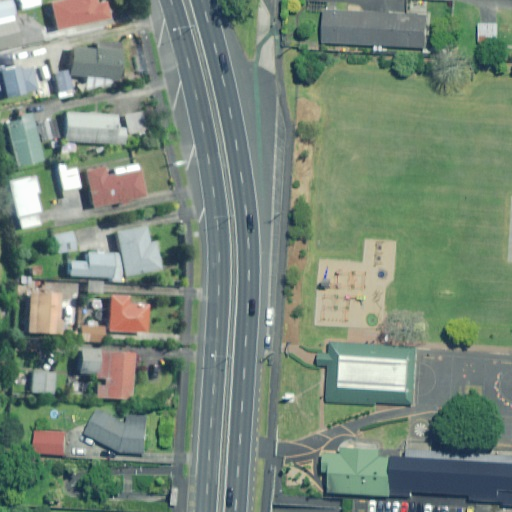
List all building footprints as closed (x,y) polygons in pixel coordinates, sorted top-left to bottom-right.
[(12,16),(7,0),(4,0),(0,1),(0,48),(18,44),(13,21),(12,21),(10,16),(12,16)] [(38,6),(36,0),(16,0),(19,10),(38,6)] [(93,4),(91,0),(59,0),(46,3),(53,32),(105,20),(101,2),(93,4)] [(424,50),(426,17),(323,12),(321,44),(424,50)] [(478,25),(478,44),(478,47),(486,47),(486,45),(496,45),(497,26),(478,25)] [(107,82),(114,83),(118,51),(92,48),(91,50),(68,48),(65,77),(83,79),(82,90),(108,84),(107,82)] [(12,72),(11,67),(1,70),(0,67),(0,66),(0,99),(17,95),(35,90),(29,68),(12,72)] [(68,91),(64,71),(51,74),(55,94),(68,91)] [(147,131),(142,112),(121,117),(126,136),(147,131)] [(120,146),(121,123),(113,123),(113,116),(62,113),(60,143),(120,146)] [(41,162),(29,114),(15,118),(15,121),(3,124),(14,169),(41,162)] [(52,120),(35,124),(39,143),(57,138),(52,120)] [(71,145),(58,144),(58,161),(71,162),(71,145)] [(103,177),(101,168),(82,172),(90,209),(117,204),(118,207),(124,205),(124,202),(142,198),(136,170),(103,177)] [(77,188),(73,170),(56,174),(60,192),(77,188)] [(35,195),(31,178),(6,183),(13,220),(16,219),(19,230),(38,226),(36,215),(37,215),(33,195),(35,195)] [(145,244),(142,228),(112,233),(120,279),(157,272),(152,243),(145,244)] [(73,251),(69,233),(50,236),(54,255),(73,251)] [(66,263),(65,278),(108,280),(110,256),(83,254),(82,264),(66,263)] [(99,283),(84,282),(83,294),(98,295),(99,283)] [(56,295),(26,294),(24,335),(58,336),(58,322),(55,322),(56,295)] [(103,345),(103,333),(143,335),(144,307),(124,305),(125,298),(106,297),(104,329),(77,327),(76,343),(103,345)] [(417,348),(329,342),(329,353),(318,353),(317,366),(328,366),(325,402),(375,406),(375,402),(413,405),(417,348)] [(74,376),(90,377),(90,381),(100,381),(99,387),(92,387),(91,400),(128,402),(130,355),(94,353),(94,351),(75,350),(74,376)] [(52,375),(29,373),(28,394),(51,395),(52,375)] [(128,426),(98,411),(85,436),(120,455),(145,457),(147,427),(128,426)] [(66,434),(35,433),(34,455),(65,456),(66,434)] [(340,454),(323,453),(322,473),(328,474),(327,493),(390,498),(390,496),(411,497),(411,492),(470,496),(469,501),(503,503),(503,506),(511,506),(511,456),(406,449),(405,457),(391,456),(391,458),(379,457),(380,450),(341,447),(340,454)]
